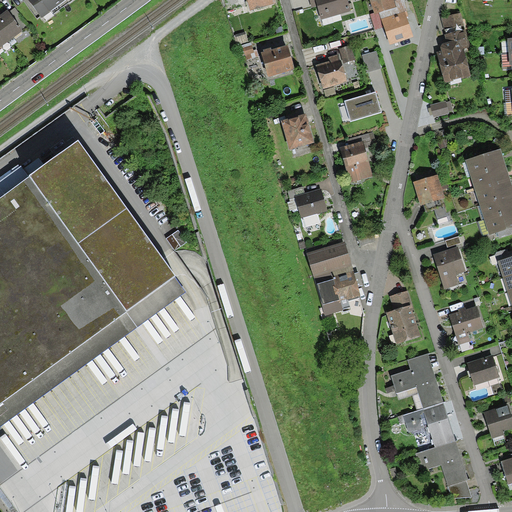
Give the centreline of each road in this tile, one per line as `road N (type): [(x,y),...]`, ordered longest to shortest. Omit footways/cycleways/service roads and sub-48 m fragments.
road 1 (residential): [(490,511),(401,222),(390,218)]
road 2 (residential): [(387,511),(368,365),(390,218)]
road 3 (track): [(0,149),(207,0)]
road 4 (residential): [(390,218),(433,0)]
road 5 (primary): [(137,0),(0,101)]
